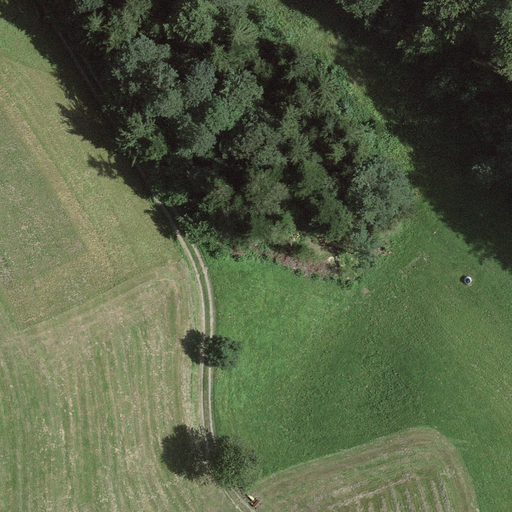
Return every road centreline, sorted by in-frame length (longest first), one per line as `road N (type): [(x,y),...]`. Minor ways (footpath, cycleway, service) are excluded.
road 1 (track): [(47,0),(196,259),(206,291),(213,449),(249,511)]
road 2 (track): [(424,0),(511,95)]
